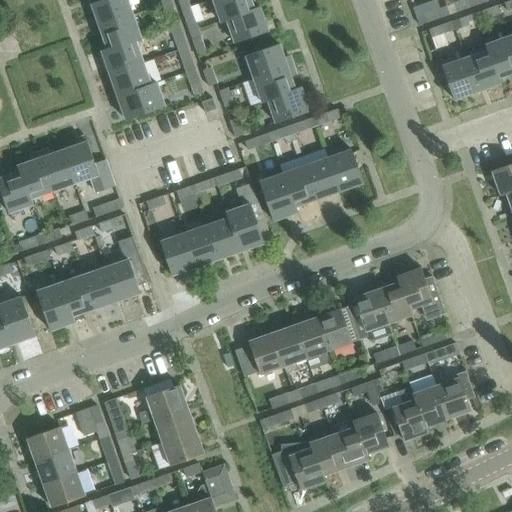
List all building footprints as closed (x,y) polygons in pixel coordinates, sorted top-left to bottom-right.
[(99,26),(133,14),(127,0),(99,0),(92,3),(99,26)] [(178,0),(182,11),(190,8),(187,0),(178,0)] [(254,9),(254,8),(250,0),(213,0),(221,21),(227,19),(226,18),(254,9)] [(470,0),(468,0),(454,5),(457,13),(473,8),(470,0)] [(235,42),(249,37),(268,31),(259,6),(254,8),(254,9),(226,18),(227,19),(235,42)] [(190,8),(182,11),(188,27),(196,24),(190,8)] [(174,9),(166,11),(172,28),(179,25),(174,9)] [(424,15),(427,24),(442,18),(440,10),(424,15)] [(107,48),(140,37),(133,14),(99,26),(107,48)] [(477,14),(461,20),(464,28),(479,23),(477,14)] [(445,25),(429,31),(432,39),(448,34),(445,25)] [(180,51),(187,48),(182,32),(174,35),(180,51)] [(511,45),(509,36),(487,44),(489,50),(499,77),(511,72),(511,45)] [(110,73),(143,61),(138,49),(144,47),(140,37),(107,48),(101,50),(110,73)] [(201,39),(193,42),(199,58),(207,55),(201,39)] [(254,79),(293,65),(291,60),(285,62),(279,43),(260,50),(246,55),(254,79)] [(187,48),(180,51),(185,67),(193,64),(187,48)] [(501,82),(499,77),(489,50),(466,58),(477,91),(501,82)] [(454,99),(477,91),(466,58),(442,66),(454,99)] [(151,84),(150,83),(143,61),(110,73),(118,96),(151,84)] [(295,89),(295,88),(289,72),(294,70),(293,65),(254,79),(262,101),(268,99),(267,99),(295,89)] [(212,69),(204,72),(209,87),(217,84),(212,69)] [(195,71),(188,74),(196,96),(203,93),(195,71)] [(165,106),(158,87),(156,81),(150,83),(151,84),(118,96),(126,120),(165,106)] [(276,123),(309,111),(300,86),(295,88),(295,89),(267,99),(268,99),(276,123)] [(220,92),(225,109),(233,106),(228,90),(220,92)] [(206,113),(217,109),(213,98),(202,101),(206,113)] [(337,109),(321,114),(324,123),(340,117),(337,109)] [(230,121),(235,137),(244,134),(238,118),(230,121)] [(293,134),(294,133),(309,128),(306,120),(290,125),(293,134)] [(300,152),(294,133),(293,134),(290,125),(274,131),(277,139),(284,137),(286,143),(292,141),(296,153),(300,152)] [(267,133),(245,141),(248,149),(270,142),(267,133)] [(96,192),(115,186),(105,159),(95,163),(85,136),(80,138),(82,143),(64,149),(75,182),(90,177),(96,192)] [(52,190),(75,182),(64,149),(46,156),(44,150),(39,152),(52,190)] [(328,157),(340,190),(363,182),(351,149),(328,157)] [(30,198),(52,190),(39,152),(34,154),(36,159),(17,166),(19,171),(20,171),(29,198),(30,198)] [(318,198),(340,190),(328,157),(306,165),(318,198)] [(511,163),(492,170),(500,195),(511,190),(511,163)] [(295,206),(296,206),(318,198),(306,165),(283,173),(295,206)] [(238,169),(215,177),(218,186),(241,177),(238,169)] [(32,204),(30,198),(29,198),(20,171),(19,171),(0,178),(0,187),(9,212),(32,204)] [(298,211),(296,206),(295,206),(283,173),(259,181),(273,220),(298,211)] [(192,185),(195,194),(211,188),(208,180),(192,185)] [(180,199),(195,194),(192,185),(177,191),(180,199)] [(511,209),(511,190),(500,195),(506,193),(511,209)] [(162,196),(146,201),(149,210),(165,204),(162,196)] [(95,217),(122,207),(119,199),(93,208),(95,217)] [(264,242),(257,223),(251,204),(226,213),(228,218),(240,251),(264,242)] [(85,211),(70,216),(73,225),(88,219),(85,211)] [(116,226),(113,218),(101,222),(103,231),(116,226)] [(217,259),(240,251),(228,218),(206,226),(217,259)] [(96,244),(93,234),(94,234),(91,226),(76,231),(79,239),(83,238),(87,247),(96,244)] [(195,266),(217,259),(206,226),(183,233),(195,266)] [(59,229),(42,235),(45,242),(61,237),(59,229)] [(172,275),(195,266),(183,233),(160,241),(172,275)] [(140,292),(138,285),(148,281),(132,236),(117,241),(124,261),(106,267),(117,300),(140,292)] [(34,237),(18,242),(21,251),(37,245),(34,237)] [(69,242),(54,247),(57,256),(72,250),(69,242)] [(48,249),(23,258),(26,266),(51,258),(48,249)] [(8,263),(0,265),(0,275),(11,271),(8,263)] [(95,308),(117,300),(106,267),(83,275),(95,308)] [(433,276),(425,279),(421,268),(397,276),(411,316),(409,310),(422,305),(427,319),(445,313),(433,276)] [(73,316),(95,308),(83,275),(61,283),(72,316),(73,316)] [(389,323),(411,316),(397,276),(396,276),(398,282),(382,288),(380,282),(375,284),(389,323)] [(75,321),(73,316),(72,316),(61,283),(37,291),(50,330),(75,321)] [(365,332),(389,323),(375,284),(370,285),(372,291),(354,298),(356,303),(348,306),(359,338),(367,335),(365,332)] [(35,335),(29,316),(22,298),(0,305),(0,313),(11,344),(35,335)] [(359,338),(348,306),(341,309),(339,303),(333,305),(335,310),(317,317),(328,350),(352,341),(359,338)] [(0,347),(11,344),(0,313),(0,347)] [(305,358),(328,350),(317,317),(300,323),(298,317),(292,319),(305,358)] [(294,362),(305,358),(292,319),(288,321),(290,326),(272,333),(283,366),(286,373),(297,369),(294,362)] [(450,327),(427,336),(430,344),(453,336),(453,335),(450,327)] [(260,374),(283,366),(272,333),(255,339),(252,333),(247,335),(250,345),(235,350),(244,376),(259,371),(260,374)] [(412,343),(397,348),(400,357),(415,352),(412,343)] [(433,351),(424,354),(428,365),(460,353),(459,352),(456,343),(433,351)] [(389,350),(375,355),(378,364),(392,359),(389,350)] [(424,355),(408,361),(411,370),(427,364),(424,355)] [(395,365),(380,371),(383,379),(398,374),(395,365)] [(341,386),(348,384),(366,378),(363,370),(338,378),(341,386)] [(471,410),(467,399),(475,396),(466,370),(456,373),(458,378),(435,385),(447,419),(471,410)] [(333,389),(341,386),(338,378),(315,386),(318,394),(333,389)] [(353,399),(367,394),(370,403),(380,399),(374,382),(350,391),(353,399)] [(155,421),(188,409),(179,384),(146,396),(151,409),(139,413),(144,424),(155,419),(155,421)] [(427,426),(447,419),(435,385),(413,393),(427,432),(428,432),(427,426)] [(297,402),(318,394),(315,386),(294,394),(297,402)] [(413,393),(411,394),(409,387),(398,391),(403,404),(393,408),(404,440),(427,432),(413,393)] [(272,410),(297,402),(294,394),(269,402),(272,410)] [(321,401),(324,409),(338,404),(335,396),(321,401)] [(125,421),(117,398),(104,402),(114,435),(128,430),(125,421)] [(309,415),(324,409),(321,401),(306,407),(299,409),(302,417),(309,415)] [(105,428),(104,424),(97,405),(76,412),(84,435),(96,431),(99,441),(108,438),(105,428)] [(163,443),(196,431),(188,409),(155,421),(163,443)] [(295,419),(302,417),(299,409),(274,418),(277,426),(295,419)] [(389,445),(382,426),(376,411),(353,419),(355,425),(354,425),(366,460),(369,459),(367,453),(389,445)] [(344,468),(366,460),(354,425),(332,433),(344,468)] [(69,451),(67,445),(60,426),(27,438),(36,462),(69,451)] [(122,458),(132,455),(131,453),(136,451),(128,430),(114,435),(120,451),(122,458)] [(163,443),(151,446),(159,469),(171,465),(185,460),(204,454),(196,431),(163,443)] [(323,475),(344,468),(332,433),(310,441),(310,442),(323,481),(325,480),(323,475)] [(115,461),(113,454),(108,438),(99,441),(104,457),(106,463),(115,461)] [(301,489),(323,481),(310,442),(309,443),(309,444),(281,444),(281,451),(272,454),(283,487),(298,482),(301,489)] [(44,484),(77,473),(69,451),(36,462),(44,484)] [(140,478),(135,462),(132,455),(122,458),(131,482),(140,478)] [(123,484),(117,467),(115,461),(106,463),(109,470),(114,487),(123,484)] [(213,509),(215,509),(214,504),(235,497),(224,465),(201,473),(210,497),(209,498),(213,509)] [(201,474),(198,466),(182,471),(185,479),(201,474)] [(52,507),(71,500),(85,495),(77,473),(44,484),(52,507)] [(153,482),(156,490),(171,484),(169,476),(153,482)] [(133,498),(156,490),(153,482),(137,487),(130,490),(133,498)] [(122,492),(108,497),(111,505),(125,500),(133,498),(130,490),(122,492)] [(96,511),(95,511),(111,505),(108,497),(91,503),(83,505),(85,511),(96,511)] [(216,511),(215,509),(213,509),(209,498),(186,506),(188,511),(216,511)]
